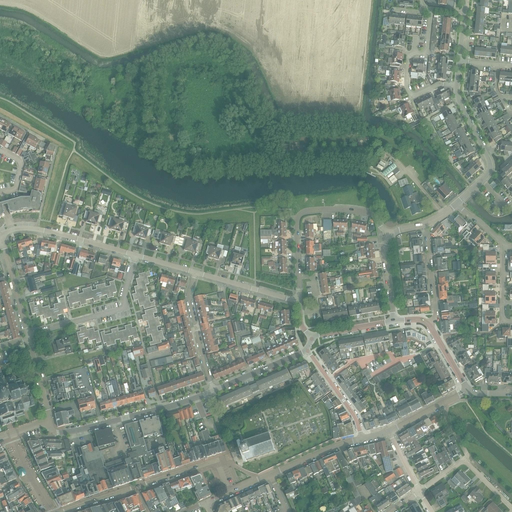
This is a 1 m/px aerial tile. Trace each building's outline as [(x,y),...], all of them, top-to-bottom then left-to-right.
[(443,24),(451,25),(452,20),(448,19),(449,17),(446,17),(446,19),(443,19),(443,24)] [(449,52),(449,47),(440,46),(440,51),(442,52),(442,53),(445,54),(445,52),(449,52)] [(390,55),(393,55),(392,59),(402,60),(403,55),(397,54),(398,51),(394,51),(394,50),(390,50),(390,55)] [(402,65),(402,60),(392,59),(388,59),(388,64),(390,64),(390,66),(396,67),(396,64),(402,65)] [(426,73),(427,67),(424,66),(424,61),(419,60),(418,70),(418,73),(423,74),(423,73),(426,73)] [(389,76),(399,78),(400,72),(398,72),(398,69),(389,68),(388,71),(390,72),(389,76)] [(399,83),(399,78),(389,76),(389,81),(387,81),(387,82),(387,84),(385,84),(385,86),(388,86),(392,86),(395,86),(395,82),(399,83)] [(390,96),(400,95),(399,90),(394,90),(393,88),(392,86),(388,86),(388,88),(387,88),(388,92),(389,91),(390,96)] [(478,88),(467,86),(467,89),(469,89),(469,92),(470,97),(480,95),(481,93),(478,92),(478,88)] [(444,89),(440,91),(444,100),(450,97),(449,90),(446,92),(444,89)] [(437,98),(435,99),(437,104),(437,105),(440,104),(439,102),(444,100),(440,91),(435,93),(437,98)] [(389,101),(390,107),(396,105),(395,101),(400,100),(400,95),(390,96),(387,97),(388,102),(389,101)] [(430,95),(425,97),(429,106),(430,108),(437,104),(435,99),(434,98),(432,100),(430,95)] [(425,97),(420,99),(425,108),(429,106),(425,97)] [(482,97),(478,99),(474,101),(475,104),(473,105),(474,107),(484,102),(482,97)] [(420,111),(425,108),(420,99),(416,102),(420,111)] [(477,108),(479,111),(487,107),(484,102),(474,107),(475,109),(477,108)] [(398,106),(397,106),(398,109),(397,109),(399,114),(402,113),(411,108),(409,104),(404,106),(403,104),(398,106)] [(479,117),(489,112),(492,110),(489,105),(487,107),(479,111),(480,114),(478,115),(479,117)] [(411,108),(402,113),(404,116),(402,117),(404,119),(405,120),(407,119),(408,120),(412,117),(414,122),(419,120),(415,112),(413,113),(411,108)] [(450,110),(442,114),(445,119),(452,115),(450,110)] [(482,118),(484,121),(492,117),(489,112),(479,117),(480,119),(482,118)] [(445,119),(447,124),(455,120),(452,115),(445,119)] [(492,117),(484,121),(485,124),(483,125),(484,127),(494,121),(492,117)] [(449,129),(457,125),(455,120),(447,124),(449,129)] [(494,121),(484,127),(485,129),(487,127),(489,130),(496,126),(494,121)] [(5,122),(1,130),(6,133),(8,129),(10,130),(12,126),(5,122)] [(452,134),(454,133),(454,132),(460,130),(460,129),(457,125),(449,129),(452,134)] [(10,135),(14,138),(19,130),(12,126),(10,130),(12,131),(10,135)] [(488,134),(489,136),(499,131),(496,126),(489,130),(490,133),(488,134)] [(462,128),(460,129),(460,130),(454,132),(454,133),(457,137),(464,133),(462,128)] [(21,142),(23,139),(26,134),(24,132),(19,130),(14,138),(21,142)] [(499,131),(489,136),(490,138),(492,137),(493,140),(494,140),(496,143),(502,138),(499,131)] [(459,142),(467,138),(464,133),(457,137),(454,138),(456,143),(459,141),(459,142)] [(27,134),(24,140),(23,142),(20,148),(22,149),(26,144),(30,146),(34,138),(30,136),(27,134)] [(34,138),(30,146),(35,149),(37,145),(39,146),(41,142),(34,138)] [(467,138),(459,142),(461,147),(469,143),(467,138)] [(505,143),(501,142),(501,146),(498,146),(498,150),(501,150),(500,151),(504,152),(503,154),(506,154),(507,143),(507,140),(505,140),(505,143)] [(46,151),(54,148),(55,148),(47,143),(46,145),(44,144),(45,145),(42,149),(46,151)] [(472,148),(469,143),(461,147),(464,152),(472,148)] [(46,151),(46,152),(44,159),(50,161),(51,156),(53,156),(55,150),(54,148),(46,151)] [(474,153),(472,148),(464,152),(466,157),(474,153)] [(50,162),(49,161),(45,161),(44,163),(40,162),(39,167),(48,169),(50,162)] [(470,166),(476,172),(480,169),(474,162),(472,164),(469,161),(467,162),(470,166)] [(393,164),(382,173),(385,177),(392,171),(392,172),(395,175),(400,171),(397,168),(393,164)] [(511,172),(511,168),(509,165),(502,171),(505,174),(507,177),(510,174),(511,172)] [(472,176),(476,172),(470,166),(466,169),(472,176)] [(42,173),(41,176),(46,177),(47,175),(48,169),(39,167),(38,172),(42,173)] [(468,180),(472,176),(466,169),(462,173),(468,180)] [(511,176),(510,174),(507,177),(505,174),(503,175),(501,176),(502,178),(500,181),(502,183),(501,183),(503,185),(509,180),(511,176)] [(394,176),(389,180),(392,184),(397,180),(394,176)] [(35,184),(44,186),(45,181),(46,179),(37,177),(35,184)] [(399,181),(398,181),(398,182),(400,187),(409,184),(407,178),(399,181)] [(429,178),(426,181),(430,186),(434,184),(429,178)] [(511,183),(509,180),(503,185),(508,191),(511,187),(511,183)] [(42,194),(42,192),(44,186),(35,184),(34,190),(38,191),(37,193),(41,194),(42,194)] [(436,192),(444,200),(450,195),(449,194),(452,192),(445,184),(436,192)] [(400,199),(402,205),(404,210),(409,208),(412,216),(421,213),(418,204),(421,203),(417,192),(414,193),(411,185),(402,188),(405,197),(400,199)] [(17,212),(32,212),(39,212),(41,204),(40,204),(40,201),(42,194),(41,194),(37,193),(31,191),(30,198),(29,200),(21,200),(7,204),(10,214),(17,212)] [(63,202),(59,216),(63,217),(62,219),(65,220),(66,217),(68,218),(72,204),(63,202)] [(72,204),(68,218),(70,218),(69,221),(73,222),(73,221),(76,222),(78,217),(74,216),(75,215),(77,209),(76,209),(77,206),(72,204)] [(86,219),(86,220),(85,223),(91,224),(94,214),(88,212),(85,211),(85,213),(83,218),(86,219)] [(96,226),(97,223),(97,222),(100,223),(101,218),(102,216),(103,213),(95,211),(94,214),(91,224),(96,226)] [(458,216),(454,221),(457,223),(455,225),(458,228),(460,226),(463,229),(464,228),(464,229),(467,226),(467,225),(467,224),(458,216)] [(115,231),(118,221),(113,219),(110,218),(108,225),(111,226),(110,230),(115,231)] [(121,233),(121,230),(122,229),(125,230),(127,223),(124,222),(124,219),(119,218),(118,221),(115,231),(121,233)] [(306,225),(306,232),(316,232),(323,232),(331,232),(331,226),(331,220),(323,220),(323,228),(313,228),(313,225),(306,225)] [(135,233),(135,234),(134,237),(140,238),(143,227),(144,225),(135,222),(134,227),(132,232),(135,233)] [(352,227),(352,229),(357,230),(356,234),(354,234),(354,236),(353,240),(356,241),(360,223),(353,222),(352,227)] [(360,223),(356,241),(357,241),(359,241),(359,244),(360,247),(364,247),(364,242),(367,242),(367,238),(362,238),(361,238),(361,235),(359,235),(360,232),(360,230),(365,231),(367,224),(360,223)] [(443,236),(440,234),(445,229),(440,224),(431,233),(435,237),(437,235),(439,236),(441,238),(442,238),(443,236)] [(143,227),(140,238),(145,240),(146,237),(146,236),(149,237),(151,232),(151,230),(148,229),(143,227)] [(261,240),(268,240),(272,240),(272,235),(274,235),(274,236),(276,236),(276,237),(279,237),(286,237),(286,230),(276,230),(274,230),(271,231),(261,231),(261,240)] [(474,242),(481,234),(481,235),(477,231),(470,238),(474,242)] [(160,240),(160,241),(159,244),(164,245),(167,234),(162,233),(159,232),(158,234),(157,239),(160,240)] [(331,232),(323,232),(323,240),(331,240),(331,232)] [(167,234),(164,245),(170,247),(171,243),(174,244),(175,239),(176,237),(173,236),(167,234)] [(482,235),(481,234),(474,242),(473,244),(477,247),(478,246),(479,246),(485,239),(481,235),(482,235)] [(189,252),(193,253),(194,254),(195,251),(195,250),(198,251),(200,246),(200,244),(197,243),(198,240),(193,238),(192,241),(189,252)] [(411,248),(411,249),(423,247),(422,241),(420,241),(420,238),(411,239),(411,243),(410,243),(410,248),(411,248)] [(30,251),(30,248),(33,248),(30,239),(24,241),(27,252),(30,251)] [(184,247),(184,248),(183,251),(189,252),(192,241),(187,240),(183,239),(181,246),(184,247)] [(459,247),(457,247),(452,247),(452,243),(444,244),(443,239),(432,240),(433,248),(443,247),(443,248),(459,248),(459,247)] [(23,253),(27,252),(24,241),(17,243),(19,249),(19,251),(22,250),(23,253)] [(43,252),(47,253),(47,251),(49,242),(42,241),(41,247),(40,250),(43,250),(43,252)] [(54,250),(55,248),(56,244),(49,242),(47,251),(47,253),(50,253),(50,252),(54,252),(54,250)] [(63,252),(66,253),(65,257),(66,257),(69,247),(61,245),(60,251),(59,254),(62,255),(63,252)] [(361,253),(374,252),(373,245),(366,246),(367,250),(360,250),(361,253)] [(208,246),(207,248),(206,253),(209,254),(208,258),(213,259),(216,248),(208,246)] [(69,247),(66,257),(69,258),(69,256),(72,257),(73,255),(75,249),(69,247)] [(216,248),(213,259),(219,261),(220,257),(223,258),(225,251),(216,248)] [(81,250),(79,255),(78,259),(82,260),(85,261),(88,252),(81,250)] [(234,265),(236,266),(240,252),(240,251),(235,250),(233,251),(233,253),(234,254),(230,266),(233,267),(234,265)] [(88,252),(85,261),(91,263),(90,270),(93,270),(94,263),(92,262),(94,254),(88,252)] [(245,253),(240,252),(236,266),(238,266),(237,268),(241,269),(245,253)] [(105,265),(104,268),(103,272),(106,273),(109,263),(106,262),(107,258),(100,256),(98,263),(105,265)] [(268,258),(261,258),(261,264),(261,266),(264,266),(264,261),(270,260),(270,258),(268,258)] [(118,271),(124,273),(126,267),(120,265),(121,262),(113,259),(110,270),(115,271),(115,269),(118,269),(118,271)] [(436,272),(441,271),(447,270),(447,263),(442,263),(442,259),(434,259),(436,272)] [(307,272),(312,271),(315,271),(314,266),(319,266),(319,268),(322,268),(324,268),(324,265),(322,265),(322,261),(319,262),(319,265),(317,265),(307,265),(307,272)] [(34,264),(32,265),(23,267),(25,274),(27,273),(28,276),(37,274),(36,272),(34,273),(33,268),(35,267),(34,264)] [(75,264),(73,275),(77,276),(81,277),(81,274),(78,273),(80,265),(75,264)] [(366,269),(360,269),(361,273),(377,270),(376,264),(369,264),(369,269),(366,269)] [(418,268),(414,268),(415,277),(418,277),(421,277),(426,276),(425,264),(421,265),(420,265),(417,265),(418,268)] [(359,274),(358,274),(359,277),(366,276),(366,277),(367,279),(371,278),(373,278),(378,277),(377,270),(361,273),(359,273),(359,274)] [(27,280),(29,286),(40,283),(38,277),(45,275),(44,272),(43,272),(34,275),(35,278),(27,280)] [(443,272),(438,273),(439,283),(447,282),(450,281),(449,277),(449,272),(443,272)] [(143,310),(143,312),(155,310),(154,305),(149,306),(148,299),(144,300),(143,296),(147,295),(146,288),(149,288),(148,281),(151,280),(150,275),(138,277),(138,282),(135,282),(137,289),(134,290),(135,297),(132,298),(133,307),(138,306),(139,310),(143,310)] [(161,275),(159,282),(162,282),(161,287),(161,289),(164,290),(168,277),(161,275)] [(164,291),(165,291),(168,292),(168,289),(165,288),(166,284),(173,285),(175,279),(168,277),(164,290),(164,291)] [(345,278),(321,281),(322,288),(328,287),(327,283),(337,282),(337,286),(343,285),(343,279),(345,279),(345,278)] [(71,295),(74,306),(91,302),(91,298),(97,297),(98,300),(109,297),(107,297),(118,295),(118,291),(121,290),(118,279),(113,280),(114,284),(110,284),(109,281),(100,283),(100,287),(97,288),(96,284),(87,286),(87,289),(87,291),(83,291),(82,288),(73,290),(74,294),(71,295)] [(181,287),(185,288),(187,282),(180,280),(177,288),(175,287),(174,291),(178,292),(179,288),(181,288),(181,287)] [(439,293),(446,292),(446,288),(448,287),(447,282),(439,283),(440,286),(438,286),(439,293)] [(31,293),(35,292),(39,291),(38,288),(43,287),(42,283),(40,283),(29,286),(31,293)] [(419,293),(427,292),(427,284),(415,286),(415,291),(418,290),(419,293)] [(447,304),(458,303),(461,303),(460,302),(463,302),(462,296),(461,296),(453,297),(453,295),(447,296),(446,292),(439,293),(440,300),(447,300),(447,304)] [(229,300),(227,300),(228,304),(229,307),(232,307),(233,303),(236,304),(238,297),(231,294),(229,300)] [(205,297),(205,295),(194,298),(196,303),(207,301),(206,299),(203,300),(203,298),(205,297)] [(426,306),(425,302),(429,302),(428,295),(423,296),(418,296),(418,300),(413,301),(414,307),(420,306),(426,306)] [(33,301),(36,313),(40,313),(40,315),(47,314),(48,317),(56,316),(56,318),(62,317),(62,313),(69,312),(68,308),(71,307),(69,296),(64,297),(65,301),(58,302),(59,306),(54,307),(54,304),(46,305),(46,302),(39,303),(38,300),(33,301)] [(241,305),(244,306),(243,310),(241,316),(245,317),(245,314),(246,311),(247,307),(247,306),(249,300),(243,298),(241,305)] [(372,299),(371,300),(371,298),(365,298),(366,301),(366,302),(369,302),(368,302),(369,305),(367,305),(368,313),(374,312),(372,304),(372,299)] [(381,298),(378,298),(375,299),(376,303),(372,304),(374,312),(380,311),(379,307),(382,307),(381,298)] [(254,308),(255,306),(256,302),(249,300),(247,306),(247,307),(254,308)] [(174,310),(185,308),(183,301),(177,303),(178,306),(174,307),(174,310)] [(196,303),(197,309),(207,307),(208,306),(207,301),(196,303)] [(258,309),(262,311),(261,315),(260,315),(258,322),(261,323),(263,319),(264,316),(264,315),(267,305),(260,303),(258,309)] [(441,312),(446,312),(448,311),(448,307),(458,306),(458,303),(447,304),(440,305),(441,312)] [(273,307),(267,305),(264,315),(267,316),(268,312),(271,313),(273,307)] [(330,320),(336,319),(335,311),(334,306),(328,307),(329,312),(330,320)] [(429,306),(415,308),(409,308),(409,315),(413,315),(412,311),(420,310),(421,313),(430,312),(429,306)] [(324,321),(330,320),(329,312),(328,307),(326,308),(326,307),(322,308),(322,310),(324,321)] [(187,315),(185,308),(174,310),(175,314),(176,318),(187,315)] [(187,315),(176,318),(178,324),(182,323),(188,322),(187,315)] [(200,320),(201,325),(201,326),(209,324),(209,323),(212,323),(211,320),(214,319),(213,317),(210,317),(200,320)] [(441,322),(443,334),(456,333),(457,333),(457,330),(453,330),(453,325),(456,325),(456,324),(460,324),(459,317),(453,318),(453,320),(448,320),(448,321),(441,322)] [(232,321),(235,333),(246,330),(244,324),(234,321),(232,321)] [(188,322),(182,323),(178,324),(177,324),(179,331),(183,330),(183,331),(190,329),(188,322)] [(99,348),(106,347),(103,329),(98,329),(98,326),(91,327),(90,324),(83,325),(84,330),(81,330),(83,342),(88,341),(87,337),(92,336),(92,339),(99,338),(101,344),(98,344),(99,348)] [(202,332),(215,329),(214,328),(212,329),(212,328),(210,329),(209,324),(201,326),(202,332)] [(252,324),(251,326),(253,336),(242,338),(241,345),(246,343),(247,346),(252,344),(251,340),(259,336),(260,328),(255,327),(256,325),(252,324)] [(128,343),(138,341),(136,330),(131,331),(131,328),(124,329),(125,333),(118,335),(117,331),(109,333),(108,329),(105,330),(107,342),(110,342),(111,346),(128,343)] [(2,332),(3,337),(13,335),(11,329),(2,332)] [(182,336),(182,339),(185,338),(192,336),(190,329),(183,331),(184,335),(182,336)] [(204,337),(216,335),(215,329),(202,332),(204,337)] [(498,331),(498,339),(505,339),(505,337),(508,337),(508,339),(511,339),(511,332),(510,333),(510,329),(503,329),(503,331),(498,331)] [(169,342),(173,341),(172,339),(174,338),(173,335),(176,334),(176,333),(168,335),(169,339),(169,342)] [(382,334),(383,342),(384,347),(385,352),(388,352),(386,346),(386,342),(389,341),(389,343),(393,342),(392,335),(392,334),(388,334),(388,333),(382,334)] [(409,356),(409,355),(408,350),(407,341),(406,334),(402,335),(402,333),(392,335),(393,342),(394,345),(402,343),(403,350),(401,350),(402,357),(409,356)] [(415,342),(419,344),(423,336),(418,334),(415,342)] [(205,343),(215,340),(217,340),(216,335),(204,337),(205,343)] [(192,336),(185,338),(187,345),(193,343),(192,336)] [(261,341),(260,337),(259,336),(251,340),(253,345),(261,342),(261,341)] [(419,344),(423,346),(429,339),(427,338),(423,336),(419,344)] [(71,341),(70,337),(55,341),(57,349),(67,347),(66,342),(71,341)] [(296,337),(289,340),(292,347),(298,344),(296,337)] [(458,348),(462,349),(462,347),(460,344),(459,343),(460,343),(458,341),(461,339),(460,337),(457,339),(448,344),(451,348),(455,346),(456,348),(458,348)] [(433,345),(430,341),(429,339),(423,346),(425,349),(433,345)] [(283,343),(286,350),(292,347),(289,340),(283,343)] [(350,340),(344,341),(347,354),(347,357),(349,357),(350,359),(354,359),(353,353),(352,351),(349,352),(348,349),(352,348),(350,340)] [(341,355),(343,355),(347,354),(344,341),(338,342),(341,355)] [(265,350),(266,353),(268,358),(274,355),(271,348),(269,342),(265,344),(266,348),(267,348),(268,349),(265,350)] [(185,350),(185,352),(195,350),(193,343),(187,345),(187,349),(185,350)] [(286,350),(283,343),(277,345),(280,353),(286,350)] [(271,348),(274,355),(280,353),(277,345),(271,348)] [(218,346),(214,346),(206,348),(207,354),(219,351),(218,346)] [(142,347),(132,350),(133,355),(140,353),(140,356),(144,355),(143,349),(142,347)] [(319,354),(323,359),(330,354),(333,351),(332,349),(330,350),(328,347),(319,354)] [(460,362),(469,357),(467,352),(468,352),(466,350),(465,349),(465,350),(464,349),(462,349),(458,348),(455,350),(457,354),(461,352),(462,355),(458,357),(460,362)] [(185,352),(183,353),(185,360),(190,359),(196,357),(195,350),(185,352)] [(258,355),(260,361),(266,359),(262,350),(259,352),(261,354),(258,355)] [(430,360),(437,357),(434,351),(432,352),(430,350),(421,355),(423,357),(427,355),(430,360)] [(251,355),(255,364),(260,361),(258,355),(255,357),(254,354),(251,355)] [(330,354),(323,359),(326,364),(333,359),(336,356),(335,354),(331,357),(330,354)] [(246,360),(247,361),(249,366),(255,364),(251,355),(248,356),(249,359),(246,360)] [(237,362),(239,365),(240,370),(246,367),(242,357),(239,358),(240,361),(237,362)] [(429,367),(433,365),(441,362),(440,361),(439,362),(437,357),(430,360),(431,364),(428,365),(429,367)] [(467,364),(469,366),(475,363),(473,360),(472,361),(469,357),(460,362),(463,366),(467,364)] [(93,359),(96,373),(101,372),(98,360),(97,360),(96,358),(93,359)] [(240,370),(238,365),(236,363),(234,364),(232,358),(228,360),(231,365),(234,372),(240,370)] [(330,369),(337,364),(340,361),(339,359),(335,362),(333,359),(326,364),(330,369)] [(300,364),(304,371),(310,369),(306,362),(300,364)] [(431,373),(433,372),(436,370),(443,367),(441,362),(433,365),(435,368),(430,371),(431,373)] [(466,371),(468,376),(477,370),(477,371),(480,369),(477,364),(476,365),(475,363),(469,366),(470,368),(466,371)] [(298,374),(304,371),(300,364),(295,367),(298,374)] [(342,364),(339,366),(337,364),(330,369),(333,373),(344,366),(342,364)] [(228,375),(234,372),(231,365),(225,368),(228,375)] [(498,378),(501,378),(501,372),(501,367),(501,365),(499,365),(498,367),(498,373),(493,373),(493,383),(498,383),(498,378)] [(195,375),(198,383),(204,380),(200,367),(196,368),(198,374),(195,375)] [(295,375),(298,374),(295,367),(289,369),(293,378),(296,377),(295,375)] [(436,377),(439,376),(446,372),(443,367),(436,370),(438,374),(435,375),(436,377)] [(215,372),(212,373),(215,380),(221,377),(218,370),(217,368),(214,369),(215,372)] [(227,375),(225,371),(224,368),(218,370),(221,377),(221,378),(227,375)] [(144,379),(150,378),(148,369),(141,371),(144,379)] [(372,378),(367,369),(363,371),(368,381),(372,378)] [(485,369),(485,374),(485,377),(488,378),(488,383),(493,383),(493,373),(490,373),(490,369),(485,369)] [(291,379),(287,370),(256,383),(257,384),(250,387),(249,386),(218,399),(223,409),(291,379)] [(341,386),(346,382),(345,380),(349,377),(347,374),(348,373),(346,370),(339,375),(341,378),(337,381),(341,386)] [(477,370),(468,376),(471,380),(473,379),(476,384),(484,379),(484,378),(485,377),(485,374),(482,376),(481,374),(480,375),(477,371),(477,370)] [(14,377),(13,377),(13,376),(11,377),(3,380),(0,371),(0,421),(2,427),(4,426),(6,425),(7,425),(13,423),(15,422),(16,422),(18,422),(17,420),(16,418),(25,415),(23,412),(28,410),(28,408),(30,407),(30,408),(35,406),(31,396),(29,396),(30,392),(28,388),(28,387),(24,385),(24,384),(21,384),(21,383),(21,382),(21,381),(21,380),(20,380),(19,380),(18,380),(17,380),(15,381),(16,381),(16,380),(16,379),(15,378),(14,377)] [(311,377),(313,380),(319,376),(317,373),(316,373),(314,371),(312,372),(314,375),(311,377)] [(439,383),(444,380),(449,377),(446,372),(439,376),(440,379),(437,380),(439,383)] [(504,383),(509,383),(509,373),(504,373),(504,372),(501,372),(501,378),(504,378),(504,383)] [(198,383),(195,375),(189,377),(191,385),(198,383)] [(316,385),(323,381),(319,376),(313,380),(316,385)] [(341,386),(345,392),(353,386),(351,383),(356,379),(354,376),(351,378),(352,378),(347,382),(346,382),(341,386)] [(65,382),(67,382),(67,379),(65,380),(64,377),(52,379),(54,385),(65,382)] [(182,379),(185,387),(191,385),(189,377),(182,379)] [(134,379),(139,401),(145,400),(142,392),(140,392),(139,389),(141,389),(140,385),(138,386),(137,383),(138,383),(137,378),(134,379)] [(139,401),(134,379),(131,380),(132,385),(131,385),(133,393),(134,392),(135,394),(132,394),(134,402),(139,401)] [(182,379),(176,382),(179,389),(185,387),(182,379)] [(446,380),(442,382),(436,385),(439,390),(442,395),(442,397),(456,390),(456,388),(452,379),(447,381),(446,380)] [(412,380),(406,383),(411,391),(416,388),(413,382),(412,380)] [(316,385),(320,391),(327,386),(323,381),(316,385)] [(65,382),(54,385),(52,385),(53,391),(65,388),(63,383),(65,382)] [(176,382),(170,384),(172,391),(179,389),(176,382)] [(114,383),(111,383),(112,386),(114,395),(117,407),(122,405),(120,397),(118,398),(117,395),(116,392),(114,383)] [(123,385),(128,404),(133,402),(131,395),(129,395),(128,392),(127,392),(127,389),(128,388),(127,384),(123,385)] [(163,386),(161,387),(160,387),(159,384),(155,385),(159,396),(166,393),(163,386)] [(170,384),(163,386),(166,393),(172,391),(170,384)] [(353,386),(345,392),(350,399),(357,394),(356,393),(357,392),(355,389),(358,387),(356,384),(353,386)] [(112,408),(117,407),(114,395),(112,386),(109,387),(110,394),(111,393),(112,396),(111,396),(112,400),(110,400),(112,408)] [(324,396),(326,395),(331,392),(327,386),(320,391),(324,396)] [(66,393),(65,388),(53,391),(54,397),(68,393),(66,393)] [(153,389),(149,390),(147,391),(149,398),(155,397),(153,389)] [(101,390),(102,395),(106,410),(111,408),(109,400),(106,401),(106,400),(107,400),(108,399),(107,395),(105,395),(104,390),(101,390)] [(434,399),(442,395),(439,390),(431,394),(431,393),(428,395),(427,393),(421,396),(426,405),(435,401),(434,399)] [(328,410),(333,407),(335,409),(338,408),(342,405),(338,400),(334,403),(332,404),(329,400),(330,399),(330,400),(336,396),(333,392),(322,400),(326,406),(328,410)] [(357,394),(350,399),(356,408),(366,401),(360,392),(357,394)] [(69,399),(68,393),(54,397),(55,397),(56,396),(58,402),(69,399)] [(95,407),(92,396),(85,398),(84,394),(81,395),(82,399),(77,400),(80,413),(82,412),(82,411),(85,410),(85,411),(91,410),(90,409),(93,408),(94,409),(95,409),(95,407)] [(422,408),(419,403),(417,400),(409,404),(409,403),(409,402),(408,400),(406,401),(412,413),(422,408)] [(366,401),(356,408),(360,414),(366,409),(364,407),(367,405),(369,404),(366,401)] [(397,409),(399,413),(401,418),(412,413),(406,401),(402,403),(403,406),(399,408),(397,404),(394,406),(396,410),(397,409)] [(388,425),(393,422),(386,410),(386,409),(384,410),(381,403),(379,404),(380,406),(379,406),(381,412),(385,419),(388,425)] [(393,422),(399,419),(396,413),(394,414),(391,407),(389,408),(386,403),(385,404),(387,409),(386,409),(386,410),(393,422)] [(381,427),(388,425),(385,419),(381,412),(379,406),(378,407),(379,411),(379,412),(382,417),(378,418),(378,419),(381,427)] [(345,409),(341,412),(338,413),(343,424),(351,422),(351,420),(349,416),(347,412),(345,409)] [(66,412),(55,415),(58,427),(69,425),(67,417),(68,416),(68,418),(71,417),(74,416),(74,415),(73,410),(66,412)] [(339,428),(339,438),(354,435),(353,429),(351,422),(343,424),(340,425),(339,422),(338,420),(337,421),(334,414),(336,414),(335,411),(333,412),(333,410),(330,412),(333,422),(336,421),(337,429),(339,428)] [(170,414),(171,418),(172,420),(176,419),(179,428),(182,427),(181,421),(180,418),(178,412),(170,414)] [(369,412),(366,413),(368,421),(371,430),(376,429),(373,420),(372,419),(369,420),(367,416),(371,415),(369,412)] [(373,419),(372,419),(373,420),(376,429),(381,427),(378,419),(378,418),(376,419),(374,413),(372,414),(373,419)] [(439,422),(435,416),(432,418),(432,419),(429,420),(428,418),(423,421),(427,429),(428,431),(429,430),(428,428),(430,427),(432,431),(435,429),(433,425),(432,424),(435,423),(435,424),(439,422)] [(143,421),(139,422),(143,438),(154,435),(154,437),(156,436),(156,437),(162,436),(158,419),(157,419),(158,420),(156,420),(155,417),(151,418),(149,419),(145,420),(143,421)] [(423,421),(418,424),(423,434),(424,433),(425,435),(427,434),(426,432),(428,431),(427,429),(423,421)] [(144,440),(138,422),(134,423),(140,446),(142,454),(144,461),(147,460),(146,458),(149,457),(155,455),(153,450),(151,451),(147,452),(144,440)] [(134,423),(124,425),(131,448),(131,449),(140,446),(134,423)] [(413,427),(418,435),(419,436),(423,434),(418,424),(413,427)] [(503,432),(495,424),(493,426),(501,433),(503,432)] [(418,451),(420,450),(422,448),(420,445),(419,445),(416,440),(414,437),(418,435),(413,427),(409,430),(407,431),(411,439),(415,446),(418,451)] [(94,433),(95,436),(98,448),(114,443),(111,429),(104,431),(104,432),(102,433),(101,431),(94,433)] [(407,457),(418,451),(415,446),(411,439),(407,431),(399,436),(406,449),(408,448),(407,445),(406,445),(405,443),(407,441),(410,446),(413,451),(406,455),(407,457)] [(223,443),(220,435),(215,437),(212,438),(209,439),(208,433),(199,435),(202,446),(203,445),(203,447),(207,458),(225,452),(222,443),(223,443)] [(245,442),(244,442),(241,443),(240,443),(238,443),(239,445),(240,445),(241,448),(240,448),(241,450),(242,449),(244,456),(243,456),(243,457),(244,457),(245,460),(244,460),(245,462),(247,462),(247,461),(251,459),(251,460),(252,460),(252,459),(257,458),(258,458),(258,457),(263,456),(264,456),(268,454),(269,455),(270,454),(269,454),(274,452),(274,453),(275,452),(276,452),(276,451),(275,451),(274,447),(274,446),(271,439),(272,439),(271,439),(270,435),(270,434),(269,434),(269,433),(268,434),(264,436),(263,435),(262,436),(258,438),(257,437),(256,438),(257,438),(252,440),(252,439),(251,439),(251,440),(246,442),(246,441),(245,441),(245,442)] [(196,442),(202,459),(207,458),(203,447),(203,445),(202,446),(200,446),(198,441),(197,441),(195,436),(195,437),(196,442)] [(451,438),(453,442),(449,444),(451,447),(448,449),(450,452),(453,457),(458,455),(455,450),(458,448),(455,441),(456,441),(454,436),(451,438)] [(196,461),(202,459),(196,442),(195,437),(190,438),(192,443),(193,443),(194,448),(193,448),(192,449),(196,461)] [(26,441),(30,449),(43,444),(42,440),(27,440),(26,441)] [(66,453),(64,441),(61,441),(61,449),(61,452),(55,452),(50,452),(47,452),(46,452),(47,455),(48,458),(49,458),(61,457),(61,452),(66,453)] [(392,451),(386,441),(385,442),(374,444),(376,455),(381,454),(382,458),(384,466),(382,466),(384,474),(387,474),(386,473),(393,471),(390,459),(394,458),(393,454),(392,451)] [(181,466),(190,463),(187,454),(191,453),(188,445),(188,443),(187,442),(183,443),(186,452),(182,454),(181,452),(181,450),(177,451),(178,456),(181,466)] [(441,454),(445,462),(450,460),(447,453),(450,452),(448,449),(446,443),(443,445),(445,448),(441,449),(443,453),(441,454)] [(43,444),(30,449),(33,454),(45,449),(41,450),(40,448),(44,446),(43,444)] [(92,444),(90,445),(97,462),(101,475),(107,491),(113,488),(108,474),(107,472),(106,472),(104,468),(99,452),(97,447),(93,448),(92,444)] [(190,463),(196,461),(192,449),(193,448),(191,444),(188,445),(191,453),(187,454),(190,463)] [(98,494),(103,492),(97,477),(97,476),(87,450),(89,450),(88,445),(80,448),(82,452),(89,470),(98,494)] [(97,462),(90,445),(88,445),(89,450),(87,450),(97,476),(97,477),(103,492),(104,491),(107,491),(101,475),(97,462)] [(140,446),(131,449),(133,453),(134,457),(132,458),(133,461),(135,467),(136,470),(138,480),(144,478),(149,477),(146,468),(141,469),(138,458),(141,458),(140,455),(142,454),(140,446)] [(364,447),(358,448),(361,456),(363,463),(364,462),(365,462),(367,462),(366,460),(371,459),(366,451),(364,448),(364,447)] [(77,453),(75,454),(79,467),(78,468),(81,475),(77,477),(78,479),(84,498),(98,494),(89,470),(82,452),(80,448),(76,449),(77,453)] [(169,470),(164,453),(162,448),(157,450),(158,453),(159,454),(164,472),(168,471),(169,470)] [(353,449),(352,450),(356,459),(358,463),(358,462),(357,459),(359,458),(360,458),(361,464),(362,463),(364,468),(368,466),(365,462),(364,462),(363,463),(361,456),(358,448),(353,449)] [(35,460),(47,455),(46,452),(45,449),(33,454),(35,460)] [(344,453),(346,458),(349,464),(353,462),(353,463),(356,464),(357,464),(358,463),(356,459),(352,450),(349,451),(347,452),(346,451),(344,452),(344,453)] [(175,469),(171,458),(169,451),(164,453),(169,470),(170,470),(175,469)] [(415,465),(422,462),(424,460),(423,458),(426,457),(423,451),(416,455),(418,457),(413,460),(415,465)] [(344,460),(342,454),(341,452),(335,455),(339,464),(338,464),(341,469),(346,479),(345,480),(348,485),(354,483),(355,482),(356,481),(359,480),(355,474),(350,476),(346,467),(347,466),(344,460)] [(440,465),(445,462),(441,454),(439,455),(437,452),(432,455),(435,462),(438,460),(440,465)] [(162,473),(164,472),(159,454),(155,456),(157,463),(159,473),(161,473),(162,473)] [(47,462),(49,461),(50,461),(49,458),(48,458),(47,455),(35,460),(38,466),(47,462)] [(329,457),(335,472),(341,469),(338,464),(339,464),(335,455),(329,457)] [(175,469),(181,466),(178,456),(171,458),(175,469),(175,468),(175,469)] [(147,460),(144,461),(146,468),(149,477),(154,475),(151,465),(150,461),(149,457),(146,458),(147,460)] [(335,472),(329,457),(323,460),(326,466),(327,468),(330,476),(332,481),(332,482),(334,487),(335,487),(333,481),(336,479),(334,475),(333,476),(332,473),(335,472)] [(130,476),(132,476),(129,469),(127,469),(123,458),(104,465),(107,472),(108,474),(113,488),(120,486),(121,486),(124,485),(132,482),(130,476)] [(416,467),(419,472),(428,467),(427,466),(430,464),(427,459),(424,460),(422,462),(423,464),(416,467)] [(46,469),(49,468),(55,466),(52,460),(50,461),(49,461),(47,462),(38,466),(40,471),(46,469)] [(319,461),(324,473),(325,473),(332,489),(334,487),(332,482),(332,481),(330,476),(327,468),(326,466),(323,460),(319,461)] [(130,476),(132,482),(138,480),(136,470),(135,467),(133,461),(129,462),(131,469),(130,470),(132,476),(130,476)] [(324,473),(319,461),(314,463),(319,473),(320,475),(324,473)] [(8,462),(0,464),(0,470),(1,470),(3,469),(10,467),(8,462)] [(309,466),(312,473),(314,476),(319,473),(314,463),(309,466)] [(303,468),(304,468),(307,477),(309,476),(309,475),(312,473),(309,466),(303,468)] [(0,477),(3,476),(4,476),(6,475),(13,472),(10,467),(3,469),(1,470),(0,470),(0,477)] [(428,467),(419,472),(422,477),(428,474),(429,477),(438,472),(436,467),(429,470),(428,467)] [(304,468),(298,471),(302,479),(307,477),(304,468)] [(396,470),(392,472),(395,477),(396,477),(397,478),(399,477),(400,477),(404,475),(400,468),(396,470)] [(56,469),(46,472),(42,474),(41,474),(46,481),(59,475),(56,469)] [(298,471),(292,473),(296,482),(295,480),(299,478),(302,487),(304,486),(303,482),(302,479),(298,471)] [(13,472),(6,475),(9,482),(16,479),(13,472)] [(60,481),(66,479),(69,478),(66,472),(59,475),(46,481),(48,486),(60,481)] [(395,477),(392,472),(384,477),(387,483),(395,477)] [(454,489),(457,486),(457,487),(461,483),(464,487),(470,481),(465,476),(464,476),(460,472),(455,477),(451,480),(450,480),(448,482),(454,489)] [(287,476),(292,488),(294,492),(297,491),(300,490),(299,488),(296,490),(293,484),(296,482),(292,473),(287,476)] [(187,478),(191,486),(191,487),(192,486),(193,488),(195,487),(195,489),(196,491),(197,491),(197,492),(194,493),(196,497),(198,502),(210,496),(205,486),(204,487),(203,485),(204,484),(202,481),(203,481),(200,474),(187,478)] [(0,481),(2,485),(9,482),(6,475),(4,476),(5,478),(4,479),(3,476),(0,477),(0,481)] [(380,476),(376,479),(383,489),(387,486),(380,476)] [(178,482),(181,491),(187,489),(187,490),(193,488),(192,486),(191,487),(191,486),(187,478),(178,482)] [(78,479),(71,482),(75,491),(78,501),(84,498),(78,479)] [(399,480),(397,482),(405,494),(411,490),(408,485),(404,487),(402,483),(404,481),(402,479),(399,480)] [(60,488),(61,487),(61,486),(62,485),(60,481),(48,486),(53,492),(58,490),(58,489),(60,488)] [(69,490),(66,482),(64,483),(66,488),(65,488),(66,494),(63,495),(67,505),(73,503),(70,496),(71,496),(69,491),(69,490)] [(169,485),(171,491),(175,489),(176,493),(181,491),(178,482),(169,485)] [(395,483),(399,490),(396,492),(400,498),(405,494),(397,482),(395,483)] [(171,491),(169,485),(168,483),(162,485),(163,487),(161,488),(166,498),(167,498),(170,503),(172,502),(171,500),(174,498),(171,491)] [(361,496),(356,487),(354,483),(348,485),(355,499),(360,497),(361,496)] [(271,499),(269,494),(272,493),(268,484),(263,486),(267,496),(269,500),(271,499)] [(387,488),(392,495),(389,497),(393,503),(398,499),(394,493),(395,493),(394,492),(391,488),(395,485),(394,484),(387,488)] [(443,484),(437,487),(431,491),(441,508),(446,505),(442,497),(448,493),(443,484)] [(265,497),(267,496),(263,486),(257,488),(260,495),(262,497),(265,505),(267,504),(265,497)] [(16,500),(25,494),(21,488),(17,490),(17,489),(15,490),(14,488),(11,490),(10,487),(8,488),(11,494),(5,496),(6,498),(13,495),(16,500)] [(53,492),(56,498),(63,495),(66,494),(65,488),(63,489),(62,487),(61,487),(60,488),(58,489),(58,490),(53,492)] [(161,488),(153,490),(157,497),(160,503),(163,508),(167,506),(168,509),(172,507),(170,503),(167,498),(166,498),(161,488)] [(260,506),(258,502),(258,499),(262,497),(260,495),(257,488),(252,490),(255,498),(257,502),(257,503),(259,506),(260,506)] [(294,492),(292,488),(287,490),(288,491),(285,492),(292,509),(295,508),(291,498),(299,495),(297,491),(294,492)] [(475,490),(472,493),(467,497),(465,494),(461,498),(466,502),(469,499),(469,500),(472,497),(478,504),(484,498),(479,493),(481,491),(478,488),(476,490),(475,490)] [(157,497),(153,490),(148,492),(152,500),(153,499),(157,497)] [(252,490),(246,493),(249,500),(250,502),(253,500),(252,499),(255,498),(252,490)] [(150,511),(153,510),(153,509),(152,507),(154,506),(153,503),(154,502),(153,499),(152,500),(148,492),(142,494),(150,511)] [(246,493),(238,496),(241,503),(242,503),(243,507),(247,505),(246,501),(249,500),(246,493)] [(392,502),(389,498),(388,497),(386,498),(386,499),(384,501),(378,493),(378,494),(375,495),(384,508),(390,504),(390,503),(392,502)] [(19,505),(28,499),(25,494),(16,500),(8,504),(9,506),(15,502),(16,504),(17,506),(19,505)] [(6,498),(8,504),(16,500),(13,495),(6,498)] [(61,507),(67,505),(63,495),(56,498),(61,507)] [(132,506),(128,508),(129,511),(132,511),(140,509),(141,511),(144,511),(143,508),(138,495),(131,497),(134,504),(131,505),(132,506)] [(371,503),(375,500),(379,504),(376,506),(380,511),(384,508),(375,495),(373,497),(369,500),(371,503)] [(127,506),(128,508),(132,506),(131,505),(134,504),(131,497),(125,499),(128,505),(127,506)] [(237,497),(232,499),(236,509),(241,506),(237,497)] [(28,499),(19,505),(20,507),(21,509),(25,507),(32,504),(31,503),(28,499)] [(125,499),(120,501),(124,511),(129,511),(128,508),(127,506),(128,505),(125,499)] [(230,511),(231,511),(236,509),(232,499),(226,502),(230,511)] [(124,511),(120,501),(113,503),(117,511),(124,511)] [(16,509),(17,511),(23,511),(21,509),(20,507),(19,505),(17,506),(16,504),(15,502),(9,506),(10,509),(15,507),(16,509)] [(231,511),(230,511),(226,502),(219,505),(222,511),(231,511)] [(117,511),(113,503),(104,505),(108,511),(117,511)] [(417,507),(415,503),(411,505),(411,506),(408,508),(409,511),(407,511),(414,511),(419,510),(417,507)] [(492,503),(489,507),(486,510),(482,506),(476,511),(481,511),(500,511),(497,509),(497,510),(495,507),(496,506),(492,503)]
